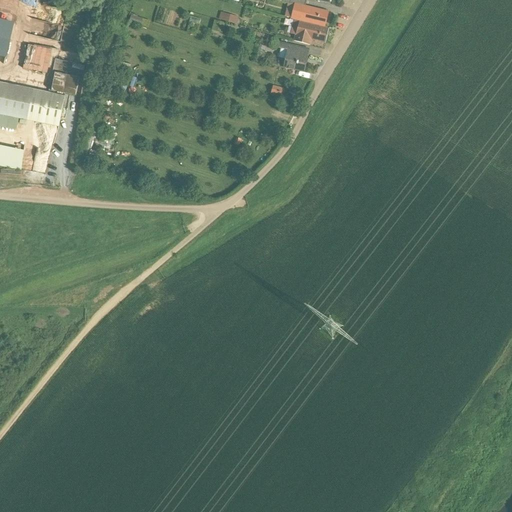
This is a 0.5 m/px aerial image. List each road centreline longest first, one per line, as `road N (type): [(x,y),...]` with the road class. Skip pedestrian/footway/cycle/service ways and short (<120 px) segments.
road 1 (unclassified): [(0,196),(217,209),(292,140),(369,0)]
road 2 (track): [(0,433),(88,325),(217,209)]
road 3 (track): [(0,293),(184,229),(217,209)]
road 4 (track): [(165,75),(300,123)]
